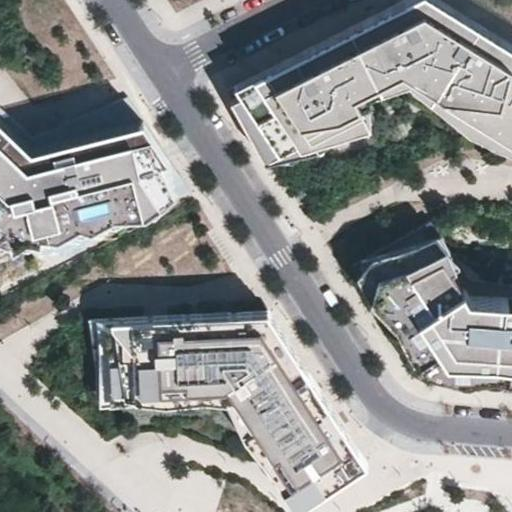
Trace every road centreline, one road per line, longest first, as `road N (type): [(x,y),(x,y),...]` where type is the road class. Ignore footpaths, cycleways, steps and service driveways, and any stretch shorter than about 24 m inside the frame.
road 1 (residential): [(511,428),(403,420),(375,399),(164,70)]
road 2 (residential): [(164,70),(306,0)]
